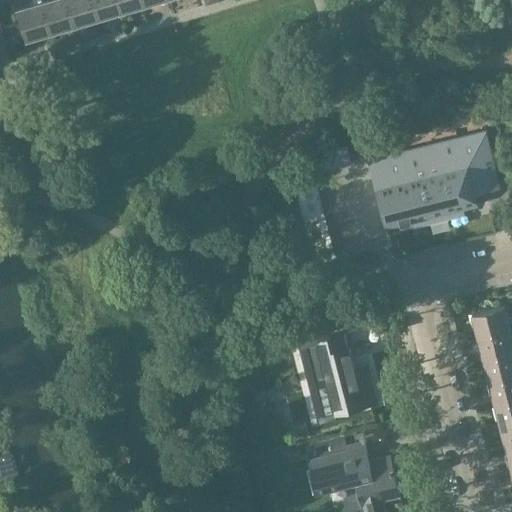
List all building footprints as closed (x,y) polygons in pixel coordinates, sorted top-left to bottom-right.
[(22,37),(47,29),(38,0),(32,0),(33,1),(14,7),(22,37)] [(38,0),(47,29),(71,22),(64,0),(38,0)] [(64,0),(71,22),(95,15),(90,0),(64,0)] [(90,0),(95,15),(119,8),(116,0),(90,0)] [(116,0),(119,8),(143,1),(142,0),(116,0)] [(382,226),(382,228),(476,205),(472,191),(495,185),(496,187),(499,186),(484,128),(482,128),(484,134),(457,140),(456,135),(454,135),(456,141),(429,147),(428,142),(426,142),(428,147),(401,154),(400,149),(398,149),(400,154),(373,161),(372,156),(365,157),(367,167),(372,165),(387,225),(382,226)] [(333,145),(338,165),(350,162),(345,142),(333,145)] [(338,165),(333,145),(322,148),(327,168),(338,165)] [(309,162),(311,172),(327,168),(324,158),(309,162)] [(319,185),(325,202),(337,198),(331,181),(319,185)] [(471,311),(477,335),(511,325),(511,314),(506,316),(502,303),(471,311)] [(511,325),(477,335),(483,358),(511,350),(511,341),(510,332),(511,331),(511,325)] [(334,333),(297,343),(297,344),(298,344),(309,341),(312,353),(306,355),(314,387),(315,386),(322,415),(332,412),(332,413),(334,413),(377,402),(368,367),(356,371),(349,344),(347,344),(344,332),(344,330),(341,331),(334,333)] [(511,350),(483,358),(489,381),(511,375),(511,350)] [(511,375),(489,381),(495,405),(511,400),(511,375)] [(511,400),(495,405),(501,428),(511,425),(511,400)] [(511,425),(501,428),(507,451),(511,449),(511,425)] [(342,434),(305,443),(308,458),(321,454),(346,448),(345,445),(342,434)] [(321,454),(308,458),(314,478),(316,487),(354,478),(355,482),(358,491),(343,496),(345,503),(340,510),(342,511),(364,511),(384,508),(381,498),(399,493),(389,453),(369,458),(364,441),(349,445),(345,445),(346,448),(321,454)]
